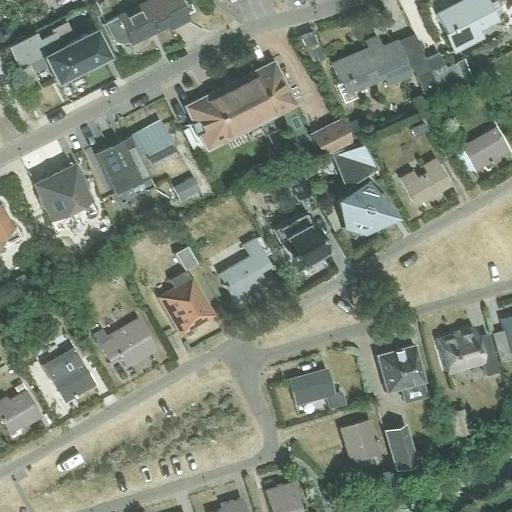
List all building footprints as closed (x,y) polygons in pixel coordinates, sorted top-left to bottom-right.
[(122,43),(127,42),(128,43),(164,24),(166,28),(184,19),(174,0),(148,0),(103,24),(112,41),(118,43),(122,43)] [(459,0),(432,14),(443,35),(444,38),(442,39),(450,54),(470,43),(465,33),(472,29),(492,19),(482,0),(459,0)] [(28,35),(5,47),(16,69),(28,63),(28,64),(29,64),(32,69),(43,64),(52,81),(102,56),(89,31),(57,47),(54,42),(68,35),(61,22),(47,29),(49,33),(32,42),(28,35)] [(407,76),(392,41),(377,47),(372,34),(361,39),(365,47),(329,63),(342,94),(380,79),(383,86),(407,76)] [(434,53),(408,64),(420,93),(457,77),(452,64),(440,68),(434,53)] [(202,142),(267,110),(268,113),(288,103),(272,71),(257,79),(253,71),(184,106),(192,123),(202,142)] [(508,107),(503,109),(510,121),(511,120),(511,102),(507,105),(508,107)] [(354,117),(342,123),(347,135),(360,130),(354,117)] [(334,119),(306,134),(317,157),(346,142),(334,119)] [(420,121),(410,126),(415,137),(426,131),(420,121)] [(113,194),(138,182),(125,157),(162,138),(154,122),(92,153),(113,194)] [(191,148),(202,142),(192,123),(181,128),(191,148)] [(492,128),(457,148),(470,170),(504,151),(492,128)] [(185,142),(173,148),(183,168),(195,162),(185,142)] [(356,142),(331,153),(338,169),(356,175),(371,165),(356,142)] [(409,170),(396,177),(411,203),(444,184),(430,158),(418,165),(422,173),(413,178),(409,170)] [(47,176),(31,185),(36,193),(36,199),(39,204),(44,211),(48,219),(86,199),(82,190),(80,183),(78,179),(75,175),(74,174),(69,165),(53,173),(50,174),(48,175),(47,176)] [(292,166),(278,174),(293,198),(306,190),(292,166)] [(200,169),(184,178),(188,186),(204,177),(200,169)] [(360,233),(384,215),(365,183),(347,192),(346,190),(333,198),(333,199),(331,200),(342,229),(360,233)] [(0,210),(0,233),(9,229),(0,210)] [(300,211),(269,229),(293,271),(324,253),(300,211)] [(261,283),(251,265),(262,259),(251,239),(239,245),(245,256),(215,274),(230,300),(261,283)] [(183,246),(171,253),(180,269),(192,261),(183,246)] [(192,324),(208,315),(181,270),(165,280),(170,288),(155,297),(175,331),(191,322),(192,324)] [(19,276),(0,286),(0,300),(25,287),(19,276)] [(511,315),(499,320),(498,319),(501,331),(489,334),(497,361),(509,357),(505,344),(511,342),(511,315)] [(102,337),(97,329),(89,334),(106,362),(115,357),(120,366),(151,347),(133,319),(102,337)] [(434,339),(443,372),(477,362),(481,375),(495,371),(485,339),(473,342),(469,327),(451,332),(452,334),(434,339)] [(411,345),(411,344),(371,355),(371,356),(372,356),(382,392),(420,382),(410,345),(411,345)] [(69,347),(38,364),(46,379),(57,399),(67,393),(69,396),(90,384),(77,361),(69,347)] [(337,392),(329,394),(322,369),(285,379),(292,404),(322,396),(325,407),(340,403),(337,392)] [(18,421),(20,424),(34,416),(20,391),(3,401),(1,397),(0,398),(0,423),(3,430),(18,421)] [(450,438),(468,434),(461,407),(443,412),(450,438)] [(363,419),(335,427),(345,462),(373,454),(363,419)] [(400,425),(381,431),(392,469),(412,463),(400,425)] [(388,469),(374,473),(378,486),(392,482),(388,469)] [(296,511),(287,483),(262,490),(268,511),(296,511)] [(240,511),(236,497),(225,501),(226,505),(203,511),(240,511)]
